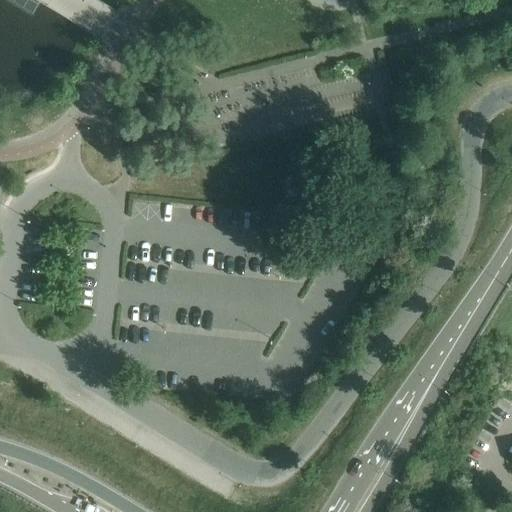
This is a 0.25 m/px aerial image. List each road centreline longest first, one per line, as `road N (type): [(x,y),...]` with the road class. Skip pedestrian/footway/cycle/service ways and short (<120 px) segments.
road 1 (tertiary): [(350,511),(511,244)]
road 2 (secondary): [(129,511),(0,451)]
